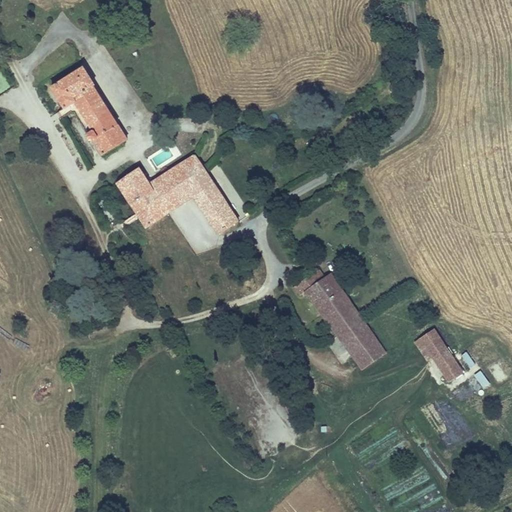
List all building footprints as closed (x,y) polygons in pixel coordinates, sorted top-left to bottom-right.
[(128,141),(93,84),(95,83),(87,70),(83,72),(52,91),(65,113),(68,118),(73,114),(79,116),(92,137),(89,139),(92,145),(94,143),(103,157),(128,141)] [(61,121),(68,118),(65,113),(58,117),(61,121)] [(147,227),(193,197),(220,238),(227,234),(239,226),(196,155),(149,184),(139,169),(117,183),(147,227)] [(146,262),(150,270),(161,262),(157,255),(146,262)] [(362,321),(344,293),(338,296),(328,282),(322,286),(314,275),(294,289),(300,298),(309,293),(339,337),(362,321)] [(344,293),(334,278),(328,282),(338,296),(344,293)] [(379,345),(362,321),(339,337),(356,361),(356,360),(378,345),(379,345)] [(466,375),(436,333),(423,343),(436,362),(453,386),(466,375)] [(436,362),(423,343),(416,347),(429,366),(436,362)] [(364,371),(386,356),(379,345),(378,345),(356,360),(356,361),(364,371)]
